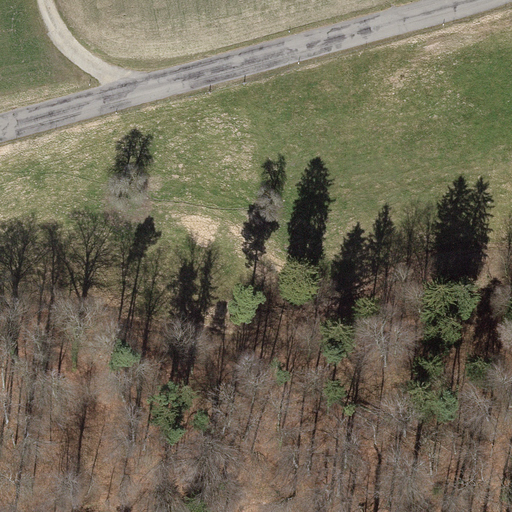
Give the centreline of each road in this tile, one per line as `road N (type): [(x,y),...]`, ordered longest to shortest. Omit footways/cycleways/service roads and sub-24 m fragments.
road 1 (track): [(0,328),(101,322),(225,349),(292,335),(415,266),(453,255),(511,255)]
road 2 (tertiary): [(0,123),(349,36),(454,0)]
road 3 (track): [(138,85),(78,49),(47,14),(45,0)]
